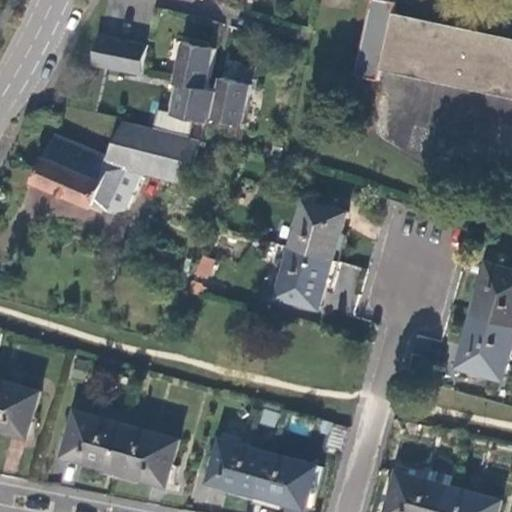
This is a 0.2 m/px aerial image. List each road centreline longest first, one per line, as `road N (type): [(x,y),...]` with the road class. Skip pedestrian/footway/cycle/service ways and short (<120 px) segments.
road 1 (residential): [(349,511),(416,269)]
road 2 (unknown): [(167,0),(304,35)]
